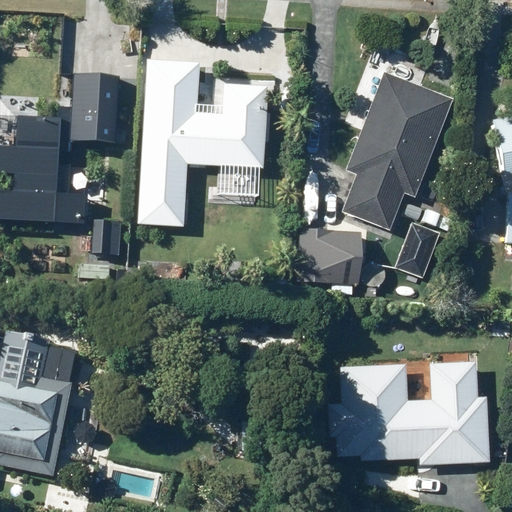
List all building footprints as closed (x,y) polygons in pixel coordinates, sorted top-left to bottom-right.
[(54,58),(49,154),(106,157),(111,62),(54,58)] [(349,175),(334,213),(381,231),(395,194),(405,198),(444,100),(376,73),(337,171),(349,175)] [(132,163),(253,170),(258,86),(215,83),(213,115),(135,111),(132,163)] [(511,172),(511,194),(501,194),(498,244),(511,244),(511,130),(510,131),(507,117),(484,122),(495,176),(511,172)] [(140,178),(140,199),(159,199),(159,178),(140,178)] [(76,221),(74,254),(99,255),(101,222),(76,221)] [(26,226),(24,260),(45,262),(47,228),(26,226)] [(292,231),(290,281),(322,283),(324,232),(292,231)] [(454,256),(451,296),(461,297),(464,257),(454,256)] [(74,265),(73,278),(103,279),(103,266),(74,265)] [(361,455),(361,461),(421,459),(421,467),(490,465),(488,398),(477,399),(476,363),(431,364),(432,397),(408,398),(407,364),(341,366),(342,404),(329,404),(330,438),(337,438),(338,456),(361,455)] [(0,457),(33,465),(38,440),(50,442),(53,425),(42,422),(48,396),(0,385),(0,457)]
